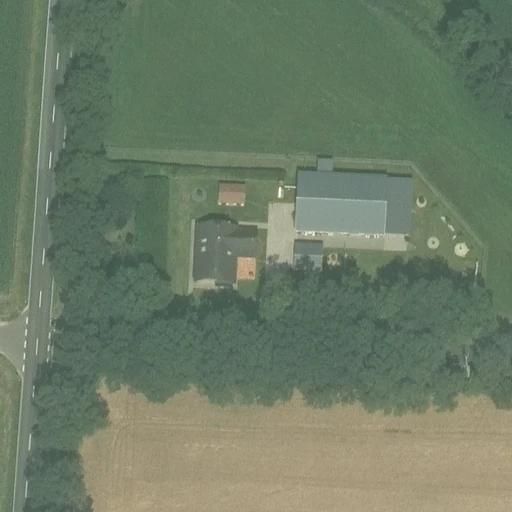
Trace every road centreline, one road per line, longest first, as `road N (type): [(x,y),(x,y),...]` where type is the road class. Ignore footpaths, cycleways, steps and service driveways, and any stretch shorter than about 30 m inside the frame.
road 1 (residential): [(41,333),(511,349)]
road 2 (tertiary): [(41,333),(65,0)]
road 3 (tertiary): [(25,511),(41,333)]
